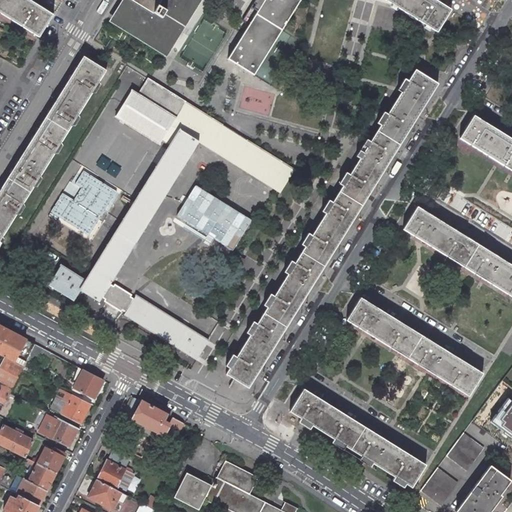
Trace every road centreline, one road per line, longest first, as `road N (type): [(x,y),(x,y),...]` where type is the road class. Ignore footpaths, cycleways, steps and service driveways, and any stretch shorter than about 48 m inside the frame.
road 1 (unclassified): [(245,430),(332,296),(381,196),(397,185)]
road 2 (residential): [(0,164),(99,0)]
road 3 (residential): [(130,370),(57,511)]
road 4 (tertiary): [(245,430),(377,511)]
road 5 (tertiary): [(0,300),(130,370)]
road 6 (residential): [(511,254),(397,185)]
road 7 (tertiary): [(130,370),(245,430)]
